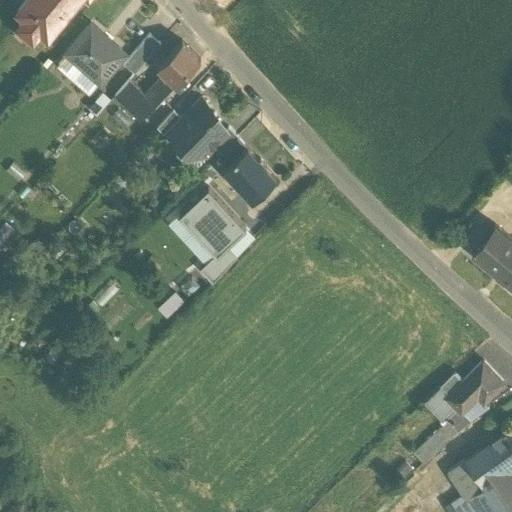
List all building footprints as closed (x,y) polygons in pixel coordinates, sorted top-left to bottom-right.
[(27,0),(16,14),(23,20),(16,28),(38,46),(46,36),(51,41),(85,0),(27,0)] [(125,52),(91,22),(67,50),(101,79),(125,52)] [(150,31),(124,60),(135,70),(161,41),(150,31)] [(182,38),(158,63),(168,73),(176,81),(201,56),(182,38)] [(165,75),(147,93),(156,102),(176,81),(168,73),(165,75)] [(147,93),(130,75),(115,93),(140,118),(156,102),(147,93)] [(183,115),(170,129),(171,130),(178,137),(176,138),(177,145),(182,150),(187,150),(187,156),(193,162),(214,141),(226,129),(225,127),(212,114),(216,110),(202,96),(183,115)] [(174,106),(157,124),(167,134),(171,130),(170,129),(183,115),(174,106)] [(226,129),(214,141),(222,150),(238,133),(239,133),(229,123),(225,127),(226,129)] [(238,133),(222,150),(231,159),(247,143),(238,133)] [(231,159),(224,165),(253,196),(276,175),(266,163),(267,162),(260,154),(258,155),(247,143),(231,159)] [(217,252),(246,226),(209,184),(179,211),(217,252)] [(511,234),(495,221),(472,249),(496,269),(495,270),(504,276),(505,275),(511,281),(511,234)] [(246,226),(217,252),(200,266),(214,280),(254,234),(246,226)] [(505,378),(483,356),(463,376),(448,390),(445,393),(460,407),(461,408),(477,391),(484,399),(505,378)] [(454,367),(440,381),(448,390),(463,376),(454,367)] [(460,407),(450,416),(451,416),(439,427),(442,431),(427,446),(432,451),(469,416),(461,408),(460,407)] [(511,425),(507,428),(491,438),(508,463),(511,460),(511,425)] [(491,438),(465,457),(482,482),(502,467),(508,463),(491,438)] [(411,464),(405,457),(397,465),(403,472),(411,464)] [(511,481),(502,467),(482,482),(502,511),(506,511),(511,508),(511,481)] [(451,511),(511,511),(511,508),(506,511),(502,511),(482,482),(448,506),(451,511)]
